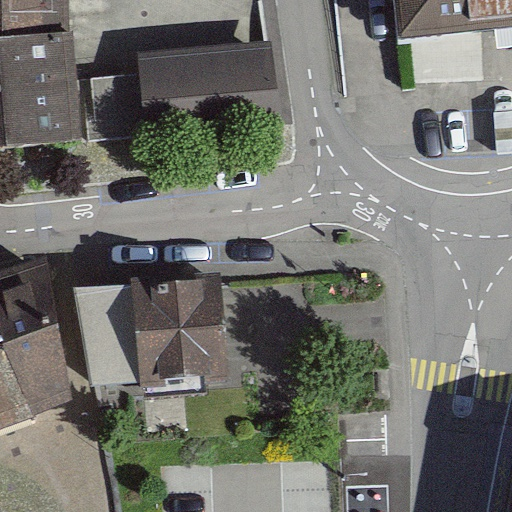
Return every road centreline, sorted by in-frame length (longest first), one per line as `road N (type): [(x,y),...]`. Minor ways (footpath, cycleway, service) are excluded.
road 1 (residential): [(334,176),(306,198),(264,209),(0,232)]
road 2 (residential): [(449,511),(480,263)]
road 3 (residential): [(303,0),(319,127),(334,176)]
road 4 (residential): [(480,263),(334,176)]
